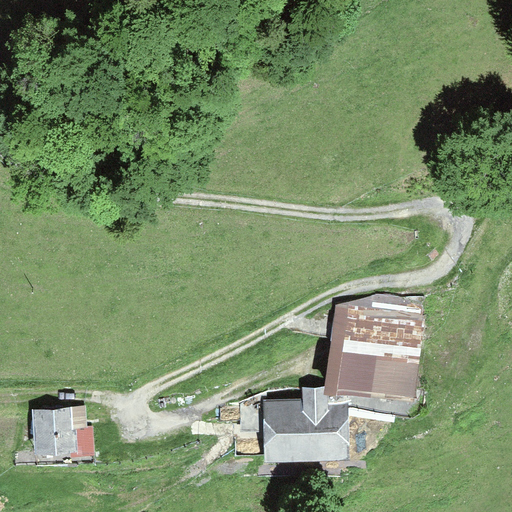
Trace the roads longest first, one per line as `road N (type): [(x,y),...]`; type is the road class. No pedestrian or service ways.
road 1 (track): [(0,399),(105,403),(150,395),(330,301),(425,278),(450,262),(463,227),(426,211),(351,218),(121,195),(0,148)]
road 2 (track): [(327,349),(177,423),(150,421),(134,397)]
